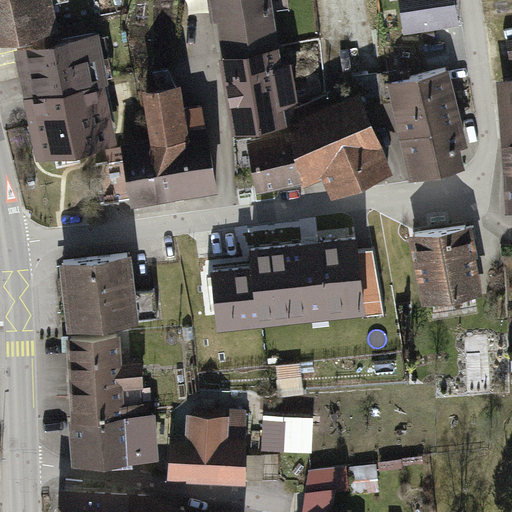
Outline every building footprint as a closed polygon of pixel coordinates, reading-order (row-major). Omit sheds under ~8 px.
[(0,0),(0,37),(35,31),(55,27),(58,26),(51,0),(0,0)] [(231,52),(277,45),(269,0),(217,0),(223,35),(228,35),(231,52)] [(403,0),(408,26),(457,19),(454,0),(403,0)] [(20,47),(30,96),(100,82),(108,80),(98,31),(57,39),(55,27),(35,31),(38,43),(20,47)] [(277,45),(231,52),(226,53),(238,126),(283,118),(274,67),(281,66),(277,45)] [(405,134),(415,175),(461,164),(457,145),(464,143),(447,68),(412,76),(425,130),(405,134)] [(158,127),(159,140),(165,139),(174,191),(217,184),(209,132),(206,132),(202,105),(182,109),(178,86),(176,86),(170,70),(154,73),(160,89),(148,91),(154,127),(158,127)] [(425,130),(412,76),(412,75),(400,79),(399,70),(386,72),(390,99),(397,99),(405,134),(425,130)] [(30,96),(42,155),(112,141),(100,82),(30,96)] [(360,97),(306,120),(334,188),(339,189),(389,168),(377,139),(379,138),(360,97)] [(295,132),(253,141),(261,184),(281,181),(282,187),(303,184),(302,173),(295,132)] [(165,139),(159,140),(124,146),(126,158),(97,163),(104,201),(132,196),(132,198),(174,191),(165,139)] [(353,220),(334,224),(344,276),(328,279),(331,295),(378,286),(375,270),(382,269),(371,212),(352,215),(353,220)] [(468,224),(415,233),(420,267),(423,267),(429,300),(479,291),(478,283),(468,224)] [(109,255),(117,321),(159,316),(156,289),(134,291),(129,252),(109,255)] [(109,255),(64,260),(73,326),(117,321),(109,255)] [(72,334),(67,335),(67,341),(72,341),(77,417),(146,412),(144,387),(123,386),(118,333),(72,337),(72,334)] [(173,436),(170,473),(190,474),(190,475),(248,477),(247,418),(244,417),(245,408),(199,406),(194,411),(194,415),(192,414),(191,437),(173,436)] [(146,412),(77,417),(79,461),(156,456),(155,431),(147,431),(146,412)] [(279,478),(279,453),(266,452),(265,477),(279,478)] [(392,463),(354,465),(354,474),(393,472),(392,463)] [(349,485),(344,473),(320,482),(325,494),(349,485)] [(83,479),(67,478),(65,511),(185,511),(186,506),(149,504),(149,496),(83,491),(83,479)]
